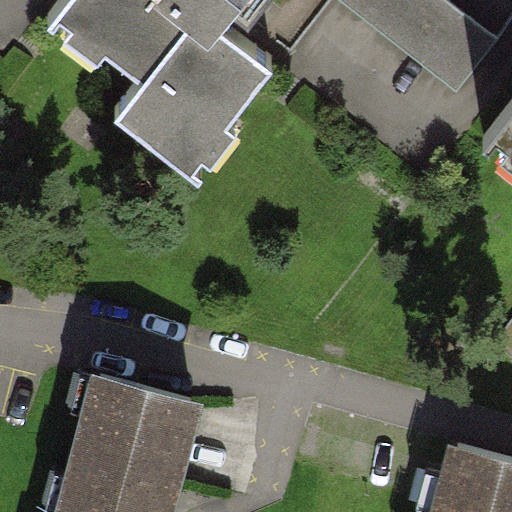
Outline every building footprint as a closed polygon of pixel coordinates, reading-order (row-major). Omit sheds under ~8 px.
[(253,0),(62,0),(57,7),(140,71),(116,103),(190,161),(274,52),(236,23),(253,0)] [(498,37),(449,0),(337,0),(456,92),(498,37)] [(511,100),(493,126),(511,140),(511,100)] [(162,511),(186,414),(81,388),(51,511),(162,511)] [(511,511),(511,480),(440,462),(427,511),(511,511)]
